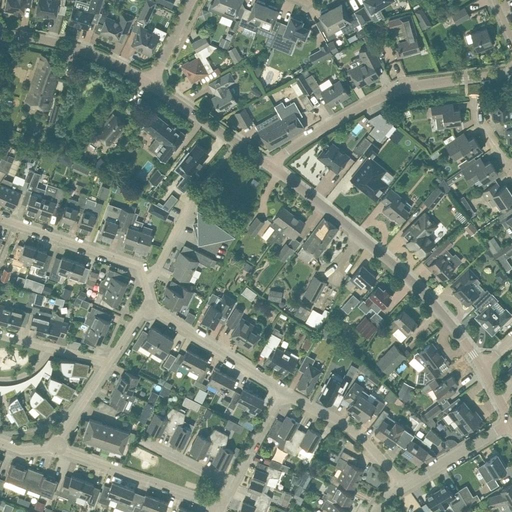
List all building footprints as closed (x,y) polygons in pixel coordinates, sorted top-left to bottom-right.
[(6,0),(4,10),(13,11),(13,12),(21,13),(23,13),(25,4),(31,5),(31,0),(6,0)] [(38,0),(37,5),(36,15),(45,16),(45,15),(56,17),(58,4),(64,5),(64,0),(38,0)] [(73,6),(71,13),(68,22),(88,28),(93,10),(99,12),(102,0),(90,0),(87,11),(73,6)] [(152,1),(149,0),(146,0),(138,18),(145,22),(155,2),(152,1)] [(222,15),(227,0),(214,0),(213,4),(210,3),(207,9),(222,15)] [(235,14),(240,0),(227,0),(222,15),(232,19),(233,19),(234,16),(235,14)] [(245,8),(241,18),(238,24),(256,31),(259,23),(266,6),(264,5),(265,3),(257,0),(256,2),(255,2),(251,11),(245,8)] [(363,0),(366,4),(354,12),(358,18),(360,23),(361,24),(376,20),(370,10),(388,0),(363,0)] [(332,8),(330,9),(339,26),(342,32),(343,33),(353,28),(353,27),(360,23),(358,18),(354,12),(347,15),(341,4),(340,4),(339,2),(331,6),(332,8)] [(268,7),(266,6),(259,23),(270,28),(277,11),(276,10),(277,8),(269,5),(268,7)] [(431,25),(421,7),(414,12),(424,29),(431,25)] [(451,14),(457,24),(470,16),(464,7),(451,14)] [(321,14),(320,15),(327,28),(323,30),(328,40),(337,35),(342,32),(339,26),(330,9),(328,10),(327,8),(320,12),(321,14)] [(107,17),(104,23),(100,32),(117,39),(121,30),(127,33),(130,23),(133,18),(122,13),(118,21),(107,17)] [(400,47),(395,48),(398,57),(411,53),(410,51),(419,49),(416,39),(415,37),(411,23),(413,23),(411,14),(389,20),(391,29),(405,25),(408,39),(398,42),(400,47)] [(296,38),(302,21),(300,20),(301,18),(293,15),(292,17),(290,16),(286,26),(280,24),(276,33),(274,37),(271,45),(291,53),(297,38),(296,38)] [(238,24),(241,18),(234,16),(233,19),(232,19),(229,28),(236,31),(238,24)] [(132,44),(137,46),(137,47),(142,49),(141,50),(150,54),(158,37),(152,34),(153,32),(141,26),(132,44)] [(465,35),(468,43),(473,41),(476,49),(478,49),(479,51),(485,49),(484,47),(492,43),(486,27),(470,33),(470,34),(465,35)] [(356,32),(359,38),(364,35),(362,29),(356,32)] [(204,35),(191,43),(196,51),(209,44),(204,35)] [(362,37),(367,47),(359,52),(365,63),(353,70),(352,68),(348,70),(350,75),(352,74),(354,77),(358,86),(372,79),(373,81),(379,77),(374,66),(380,63),(379,60),(374,51),(371,45),(371,46),(366,35),(362,37)] [(339,50),(333,40),(327,43),(332,53),(339,50)] [(332,53),(327,43),(326,42),(319,46),(320,49),(308,55),(313,64),(333,54),(332,53)] [(188,61),(181,65),(185,74),(186,73),(191,82),(208,73),(204,66),(208,64),(208,62),(205,57),(209,54),(210,52),(209,51),(212,49),(209,44),(196,51),(196,52),(195,52),(197,57),(189,62),(188,61)] [(233,62),(241,58),(235,46),(228,50),(233,62)] [(60,63),(41,55),(26,100),(47,109),(57,76),(56,76),(60,63)] [(216,68),(210,72),(213,77),(219,73),(216,68)] [(319,86),(312,73),(310,75),(307,70),(302,73),(313,90),(319,86)] [(229,72),(217,79),(208,84),(213,93),(216,91),(218,94),(212,97),(219,110),(228,106),(236,101),(228,88),(226,85),(234,80),(229,72)] [(305,95),(313,90),(302,73),(294,78),(297,82),(305,95)] [(321,92),(325,98),(330,106),(348,95),(339,80),(321,92)] [(511,96),(499,97),(499,98),(501,97),(502,103),(489,104),(490,112),(492,112),(492,117),(509,116),(511,116),(511,96)] [(430,106),(432,116),(432,118),(442,116),(444,126),(461,123),(459,109),(446,110),(445,104),(430,106)] [(245,107),(235,112),(243,125),(253,120),(245,107)] [(295,111),(281,118),(292,135),(305,128),(295,111)] [(152,112),(142,126),(162,142),(154,152),(165,161),(185,135),(175,126),(173,128),(152,112)] [(113,113),(107,120),(96,133),(109,144),(126,124),(113,113)] [(379,140),(393,124),(380,113),(368,119),(375,125),(370,131),(379,140)] [(292,135),(281,118),(259,131),(269,148),(292,135)] [(445,144),(455,138),(452,134),(443,140),(445,144)] [(481,149),(473,136),(460,145),(455,138),(445,144),(445,145),(455,159),(464,152),(468,158),(481,149)] [(325,142),(321,148),(323,149),(325,151),(330,146),(325,142)] [(371,142),(363,152),(368,156),(372,151),(374,153),(379,148),(371,142)] [(196,172),(209,156),(195,145),(189,153),(188,152),(179,163),(188,170),(175,186),(182,191),(198,174),(196,172)] [(330,146),(325,151),(323,149),(317,157),(337,173),(350,156),(339,148),(337,150),(330,145),(330,146)] [(93,166),(100,171),(107,162),(100,157),(93,166)] [(367,159),(357,171),(351,179),(376,199),(382,191),(387,186),(376,176),(381,170),(367,159)] [(7,173),(12,162),(7,160),(2,171),(7,173)] [(472,162),(462,169),(471,183),(480,177),(484,182),(485,182),(493,177),(498,173),(489,160),(476,169),(472,162)] [(72,169),(87,176),(90,169),(75,162),(72,169)] [(148,180),(156,186),(165,174),(157,168),(148,180)] [(30,182),(35,171),(29,169),(25,180),(30,182)] [(35,171),(30,182),(27,189),(31,191),(24,212),(36,216),(45,189),(36,186),(41,174),(35,171)] [(443,178),(437,186),(444,193),(446,193),(452,191),(448,185),(445,181),(443,178)] [(0,202),(3,204),(10,186),(0,182),(0,202)] [(10,186),(3,204),(14,208),(21,191),(20,191),(23,184),(18,183),(18,184),(12,182),(10,187),(10,186)] [(484,182),(478,187),(481,191),(488,186),(485,182),(484,182)] [(488,186),(481,191),(490,206),(496,202),(499,208),(506,203),(511,199),(511,194),(505,184),(493,193),(488,186)] [(106,199),(110,188),(102,185),(98,196),(106,199)] [(444,193),(437,186),(433,190),(424,201),(432,208),(444,193)] [(49,220),(55,201),(60,203),(61,200),(62,196),(65,189),(57,187),(55,192),(45,189),(36,216),(49,220)] [(387,192),(381,200),(387,205),(383,209),(387,212),(387,214),(391,218),(393,216),(399,222),(405,214),(409,210),(412,206),(402,198),(391,188),(387,192)] [(77,211),(82,212),(83,209),(84,208),(86,202),(88,195),(80,193),(78,200),(68,197),(59,223),(71,227),(77,211)] [(466,201),(463,196),(458,200),(461,205),(466,201)] [(83,209),(82,212),(76,229),(89,234),(94,219),(97,220),(102,203),(96,201),(94,205),(86,202),(84,208),(83,209)] [(470,218),(475,214),(466,201),(461,205),(470,218)] [(168,210),(171,207),(165,202),(163,205),(161,207),(167,211),(168,210)] [(123,224),(128,209),(109,203),(104,218),(105,218),(99,237),(112,241),(118,222),(123,224)] [(154,211),(153,213),(164,220),(165,217),(168,211),(167,211),(161,207),(157,205),(154,211)] [(209,215),(207,214),(197,206),(197,224),(193,225),(198,242),(198,245),(235,234),(225,227),(223,225),(221,222),(219,220),(217,219),(215,217),(212,216),(209,215)] [(275,240),(294,215),(283,207),(277,215),(274,219),(274,220),(270,225),(262,236),(272,243),(275,240)] [(128,209),(123,224),(128,226),(130,227),(135,212),(128,209)] [(497,216),(501,222),(505,219),(511,229),(511,214),(508,209),(497,216)] [(458,210),(453,215),(461,224),(467,219),(458,210)] [(425,212),(416,220),(409,227),(415,234),(406,242),(419,256),(434,242),(427,235),(437,225),(425,212)] [(294,215),(275,240),(280,243),(288,233),(294,237),(298,231),(304,223),(294,215)] [(248,229),(254,234),(263,222),(257,217),(248,229)] [(324,217),(318,225),(297,253),(309,261),(314,255),(317,257),(338,228),(324,217)] [(472,234),(478,229),(471,221),(464,227),(472,234)] [(121,245),(133,249),(140,230),(128,226),(121,245)] [(140,230),(133,249),(146,253),(152,234),(140,230)] [(486,241),(493,252),(501,247),(494,236),(486,241)] [(429,265),(442,279),(462,260),(455,253),(447,260),(441,254),(453,243),(448,238),(430,254),(435,259),(429,265)] [(511,241),(493,254),(497,260),(511,250),(511,241)] [(277,255),(285,261),(294,250),(285,243),(277,255)] [(24,261),(30,264),(35,248),(24,244),(23,248),(17,246),(11,263),(22,267),(24,261)] [(35,248),(30,264),(36,266),(35,271),(36,273),(45,276),(51,258),(45,256),(47,252),(35,248)] [(209,266),(213,258),(195,250),(191,257),(180,251),(174,264),(176,265),(172,273),(189,281),(199,261),(209,266)] [(489,250),(483,254),(487,259),(491,260),(494,258),(489,250)] [(61,274),(67,277),(73,260),(62,257),(60,261),(55,259),(49,277),(59,280),(61,274)] [(73,260),(67,277),(84,282),(88,270),(83,268),(84,264),(73,260)] [(376,278),(362,265),(352,278),(358,284),(362,287),(365,284),(368,287),(376,278)] [(0,278),(0,279),(7,281),(11,271),(4,268),(0,278)] [(100,281),(99,283),(122,293),(127,283),(123,281),(125,275),(114,270),(114,271),(109,268),(105,278),(100,281)] [(468,268),(466,271),(458,278),(463,282),(453,291),(454,292),(455,291),(461,297),(461,299),(466,305),(474,298),(479,293),(470,284),(477,277),(468,268)] [(95,281),(98,273),(91,270),(88,278),(95,281)] [(304,295),(315,300),(325,282),(314,276),(304,295)] [(92,288),(95,281),(88,278),(86,286),(92,288)] [(122,293),(99,283),(98,286),(98,291),(94,301),(110,308),(113,302),(117,304),(122,293)] [(44,285),(42,291),(49,294),(51,288),(44,285)] [(182,302),(187,304),(193,291),(181,285),(178,292),(167,286),(164,292),(165,293),(162,300),(179,308),(182,302)] [(378,285),(370,295),(365,301),(377,312),(391,297),(378,285)] [(256,293),(247,286),(242,293),(251,300),(256,293)] [(270,290),(268,299),(280,301),(282,292),(270,290)] [(41,302),(43,293),(30,291),(28,300),(41,302)] [(210,304),(202,320),(214,327),(218,320),(223,311),(229,314),(236,301),(224,294),(222,297),(212,292),(206,302),(210,304)] [(348,313),(361,300),(354,293),(342,306),(348,313)] [(491,294),(486,298),(480,304),(484,309),(476,317),(492,333),(511,315),(505,309),(499,315),(490,305),(496,299),(491,294)] [(77,296),(74,303),(88,308),(91,301),(77,296)] [(300,303),(294,314),(305,320),(311,309),(300,303)] [(0,321),(8,324),(12,307),(0,304),(0,321)] [(46,334),(52,311),(51,314),(39,310),(39,308),(33,306),(31,313),(33,313),(30,325),(36,326),(35,331),(46,334)] [(92,318),(89,325),(105,331),(110,321),(106,319),(108,313),(92,306),(88,316),(92,318)] [(12,307),(8,324),(19,327),(20,322),(26,324),(29,312),(12,307)] [(235,341),(249,350),(260,333),(251,328),(253,325),(242,317),(241,318),(239,317),(243,312),(236,308),(226,323),(233,327),(235,328),(231,334),(237,338),(235,341)] [(312,309),(306,322),(319,329),(329,311),(325,309),(322,314),(312,309)] [(403,310),(396,317),(395,319),(388,326),(393,331),(392,333),(400,341),(406,335),(407,336),(412,331),(410,329),(416,322),(403,310)] [(52,311),(46,334),(57,337),(59,332),(64,334),(68,322),(63,321),(64,316),(59,315),(56,312),(52,311)] [(186,320),(193,322),(196,313),(188,311),(186,320)] [(356,327),(367,337),(376,327),(365,317),(356,327)] [(105,331),(89,325),(82,341),(93,346),(96,340),(100,342),(105,331)] [(141,344),(152,350),(162,333),(151,326),(141,344)] [(277,344),(281,338),(283,334),(278,332),(279,330),(274,327),(265,344),(272,348),(275,343),(277,344)] [(162,333),(152,350),(163,357),(173,340),(162,333)] [(308,349),(314,340),(307,336),(302,345),(308,349)] [(68,339),(67,346),(79,348),(80,341),(68,339)] [(132,347),(137,350),(140,345),(135,342),(132,347)] [(431,343),(419,352),(417,352),(414,354),(413,357),(424,366),(418,371),(416,382),(424,383),(440,370),(436,365),(443,359),(431,343)] [(388,373),(405,356),(394,344),(377,362),(388,373)] [(276,346),(274,349),(271,355),(269,354),(264,361),(273,366),(274,365),(278,367),(277,368),(286,373),(290,366),(292,368),(298,356),(285,348),(283,351),(276,346)] [(179,364),(189,369),(197,354),(186,349),(187,350),(179,364)] [(163,365),(168,368),(169,368),(176,356),(170,353),(163,365)] [(197,354),(189,369),(199,374),(207,360),(207,361),(208,360),(197,354)] [(314,382),(320,370),(311,365),(315,359),(306,354),(303,360),(298,369),(304,372),(297,385),(309,391),(314,382)] [(66,373),(68,374),(70,375),(86,376),(88,367),(88,364),(54,357),(61,359),(61,366),(62,367),(62,368),(62,369),(63,369),(64,371),(65,372),(66,373)] [(361,361),(358,368),(369,376),(371,372),(361,361)] [(207,383),(217,388),(225,374),(214,368),(214,369),(215,369),(207,383)] [(121,375),(116,386),(131,394),(139,378),(128,372),(125,377),(121,375)] [(319,397),(320,397),(319,400),(325,403),(326,401),(331,403),(337,392),(343,395),(352,377),(345,374),(343,378),(333,372),(327,384),(325,383),(321,390),(323,391),(319,397)] [(225,374),(217,388),(227,394),(235,379),(235,380),(236,379),(225,374)] [(75,389),(51,375),(50,375),(49,383),(48,384),(49,385),(49,386),(49,387),(49,388),(50,389),(50,390),(51,390),(52,392),(54,393),(69,399),(73,392),(75,389)] [(456,390),(453,387),(457,383),(451,375),(439,384),(434,378),(425,386),(421,389),(425,393),(428,391),(432,388),(436,394),(438,396),(435,398),(439,403),(456,390)] [(353,417),(369,394),(362,389),(363,388),(355,382),(347,394),(353,398),(346,407),(350,410),(348,413),(353,417)] [(403,382),(396,396),(407,401),(414,387),(403,382)] [(127,412),(135,396),(131,394),(116,386),(111,397),(115,399),(112,404),(123,410),(127,412)] [(167,398),(171,390),(163,386),(159,395),(167,398)] [(33,405),(45,416),(52,410),(54,408),(35,387),(31,394),(31,395),(30,395),(30,396),(30,397),(30,398),(30,399),(30,400),(30,401),(31,402),(31,403),(32,405),(33,405)] [(235,390),(229,401),(227,405),(222,415),(228,418),(230,415),(231,415),(234,409),(237,403),(246,408),(253,393),(243,387),(242,388),(243,388),(241,393),(235,390)] [(194,399),(202,403),(207,392),(199,388),(194,399)] [(152,390),(146,401),(154,404),(159,393),(152,390)] [(187,396),(192,398),(195,393),(189,390),(187,396)] [(383,398),(388,402),(394,393),(389,390),(383,398)] [(264,398),(253,393),(246,408),(256,413),(263,399),(264,399),(264,398)] [(371,411),(377,415),(385,403),(370,393),(369,394),(353,417),(359,421),(361,418),(364,421),(371,411)] [(9,410),(10,411),(18,425),(26,421),(29,420),(17,394),(11,399),(10,400),(10,401),(9,402),(9,403),(9,404),(8,404),(8,405),(8,406),(8,407),(8,408),(9,409),(9,410)] [(186,396),(182,403),(189,407),(190,406),(193,400),(186,396)] [(458,425),(456,426),(462,433),(481,418),(475,411),(473,413),(463,401),(448,412),(458,425)] [(424,413),(429,419),(441,410),(437,403),(424,413)] [(200,405),(197,412),(203,415),(207,408),(200,405)] [(167,433),(179,410),(172,407),(164,417),(156,413),(147,430),(157,435),(160,429),(162,431),(167,433)] [(213,411),(207,408),(203,415),(209,418),(213,411)] [(374,432),(383,438),(395,420),(387,414),(388,412),(383,409),(373,424),(378,427),(374,432)] [(191,430),(182,426),(185,413),(179,410),(167,433),(175,437),(172,442),(182,447),(191,430)] [(277,446),(288,452),(301,430),(296,427),(299,422),(287,415),(277,431),(284,435),(277,446)] [(417,417),(413,424),(418,427),(422,421),(417,417)] [(89,418),(82,438),(122,452),(129,432),(89,418)] [(226,426),(231,428),(234,422),(229,420),(226,426)] [(399,443),(410,427),(406,424),(404,426),(395,420),(383,438),(391,444),(395,439),(399,443)] [(236,432),(240,425),(234,422),(231,428),(231,430),(236,432)] [(321,435),(309,427),(306,432),(301,430),(288,452),(291,453),(294,456),(304,446),(312,451),(321,435)] [(422,439),(413,433),(415,431),(410,427),(399,443),(404,446),(401,451),(409,457),(422,439)] [(210,454),(222,431),(215,428),(207,438),(198,434),(189,451),(200,456),(203,451),(205,452),(210,454)] [(424,436),(438,446),(443,438),(430,429),(424,436)] [(234,452),(225,447),(228,435),(222,431),(210,454),(217,458),(215,463),(225,469),(234,452)] [(422,439),(409,457),(418,463),(421,458),(426,462),(437,455),(433,450),(429,447),(430,445),(422,439)] [(107,457),(109,451),(101,448),(99,455),(107,457)] [(343,466),(342,469),(358,478),(363,469),(355,465),(358,459),(343,451),(337,461),(343,466)] [(497,455),(478,467),(487,481),(494,477),(506,470),(497,455)] [(271,459),(269,465),(278,469),(281,463),(282,463),(271,459)] [(5,480),(17,484),(23,468),(24,466),(16,463),(15,465),(11,463),(5,480)] [(255,468),(251,478),(267,484),(269,477),(279,477),(282,470),(278,469),(269,465),(268,465),(266,472),(255,468)] [(17,484),(28,489),(35,470),(27,467),(27,469),(23,468),(17,484)] [(329,481),(330,482),(337,486),(342,489),(345,483),(353,488),(358,478),(342,469),(337,477),(332,474),(329,481)] [(28,489),(40,493),(47,477),(46,476),(43,475),(43,473),(35,470),(28,489)] [(305,489),(314,474),(308,470),(291,498),(301,503),(308,491),(305,489)] [(47,477),(40,493),(52,498),(59,481),(54,480),(55,478),(47,475),(46,476),(47,477)] [(70,493),(76,495),(82,479),(71,475),(70,480),(64,477),(58,495),(68,498),(70,493)] [(294,475),(291,482),(298,484),(301,477),(294,475)] [(494,477),(487,481),(490,487),(491,488),(498,483),(494,477)] [(258,493),(256,499),(269,504),(272,497),(264,491),(267,484),(251,478),(247,489),(258,493)] [(82,479),(76,495),(87,499),(88,503),(94,505),(99,491),(92,488),(94,484),(82,479)] [(110,498),(117,501),(123,485),(112,481),(111,481),(112,482),(110,487),(105,485),(99,501),(108,504),(110,498)] [(324,497),(326,498),(333,502),(338,505),(341,500),(349,505),(354,495),(342,489),(337,486),(330,482),(326,488),(327,491),(328,491),(324,497)] [(511,483),(504,489),(500,491),(501,492),(488,496),(491,507),(497,505),(502,511),(505,511),(511,510),(511,483)] [(446,484),(425,497),(433,510),(439,506),(440,507),(449,502),(454,511),(458,511),(468,506),(465,501),(458,490),(452,494),(446,484)] [(124,511),(131,511),(133,509),(127,507),(133,490),(134,490),(134,489),(123,485),(117,501),(115,507),(125,511),(124,511)] [(289,502),(292,495),(283,492),(280,499),(289,502)] [(151,511),(156,498),(145,493),(145,494),(146,494),(141,507),(135,505),(133,509),(131,511),(151,511)] [(477,494),(465,501),(468,506),(480,499),(477,494)] [(156,498),(151,511),(163,511),(167,502),(168,503),(168,502),(156,498)] [(320,511),(349,511),(350,511),(338,505),(333,502),(326,498),(321,507),(323,508),(320,511)] [(243,501),(238,511),(256,511),(257,510),(266,511),(269,504),(256,499),(253,505),(243,501)] [(35,508),(43,510),(45,503),(38,501),(35,508)]
